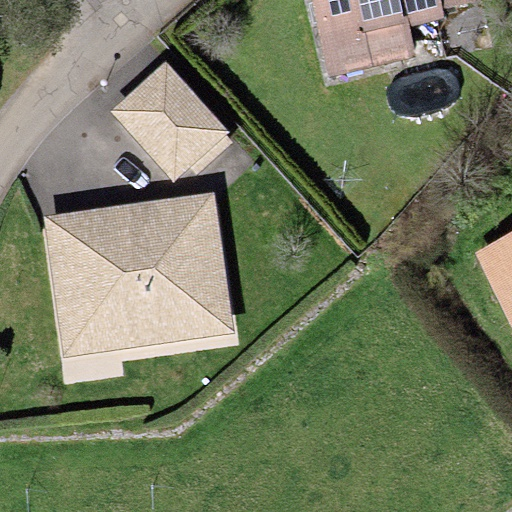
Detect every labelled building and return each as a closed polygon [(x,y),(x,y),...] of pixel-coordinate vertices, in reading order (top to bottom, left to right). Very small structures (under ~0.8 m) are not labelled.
[(420,0),(304,0),(322,85),(433,62),(424,20),(420,0)] [(420,0),(424,20),(463,11),(461,0),(420,0)] [(221,136),(161,69),(113,112),(172,179),(221,136)] [(207,201),(46,223),(64,354),(225,332),(207,201)] [(511,242),(487,254),(511,307),(511,242)]
